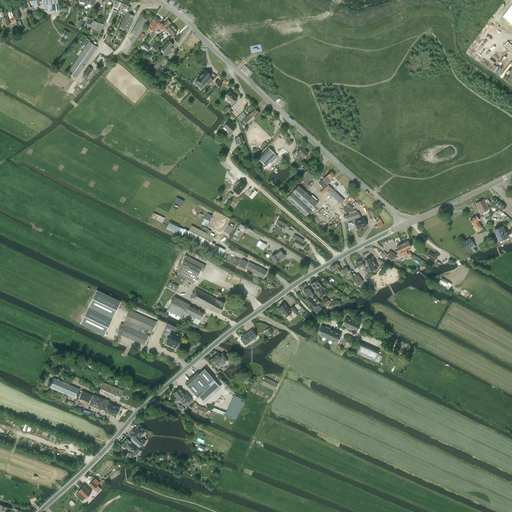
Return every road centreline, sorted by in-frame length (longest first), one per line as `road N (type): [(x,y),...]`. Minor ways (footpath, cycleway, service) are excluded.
road 1 (tertiary): [(39,511),(135,412),(235,327),(309,275),(409,222)]
road 2 (unclassified): [(153,0),(181,16),(409,222)]
